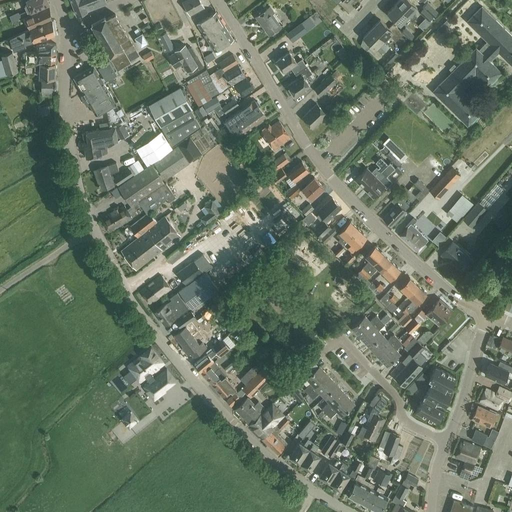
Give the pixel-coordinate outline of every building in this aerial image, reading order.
[(25,7),(27,11),(14,17),(16,22),(25,18),(49,8),(49,4),(46,0),(27,0),(29,5),(25,7)] [(107,4),(106,3),(105,0),(70,0),(77,16),(107,4)] [(187,0),(182,3),(190,16),(204,8),(199,0),(187,0)] [(399,0),(396,4),(409,16),(413,20),(417,17),(412,13),(417,8),(409,0),(399,0)] [(154,14),(167,14),(167,7),(158,6),(158,2),(155,2),(154,14)] [(433,17),(434,17),(438,13),(427,2),(423,7),(424,9),(433,17)] [(409,16),(396,4),(387,12),(400,25),(409,16)] [(476,47),(467,56),(433,91),(467,125),(482,110),(461,90),(475,76),(486,87),(501,72),(490,61),(499,52),(511,64),(511,63),(511,36),(481,6),(467,21),(487,41),(479,50),(476,47)] [(282,24),(273,12),(269,7),(256,17),(269,34),(282,24)] [(27,24),(50,14),(49,8),(25,18),(27,24)] [(433,17),(424,9),(420,13),(429,22),(431,23),(435,19),(434,17),(433,17)] [(216,12),(206,18),(214,32),(224,26),(216,12)] [(105,17),(101,19),(91,25),(110,57),(132,45),(114,13),(106,19),(105,17)] [(52,20),(50,14),(27,24),(30,30),(52,20)] [(214,32),(206,18),(197,24),(205,38),(214,32)] [(30,30),(6,40),(10,49),(11,49),(13,49),(14,50),(26,47),(24,43),(33,40),(33,42),(54,36),(52,20),(30,30)] [(403,34),(401,32),(393,24),(389,28),(380,20),(372,28),(384,40),(389,35),(395,42),(403,34)] [(447,20),(437,30),(441,35),(451,24),(447,20)] [(163,31),(160,23),(154,26),(158,34),(163,31)] [(301,23),(295,27),(295,26),(285,33),(292,43),(302,36),(301,35),(307,31),(301,23)] [(224,26),(214,32),(205,38),(214,51),(233,40),(224,26)] [(384,40),(372,28),(363,37),(372,45),(368,50),(378,59),(385,52),(379,45),(384,40)] [(405,28),(401,32),(403,34),(410,40),(414,36),(405,28)] [(165,53),(174,48),(167,32),(157,37),(165,53)] [(140,47),(147,43),(142,34),(135,38),(140,47)] [(348,41),(342,45),(346,53),(353,49),(348,41)] [(270,44),(264,48),(268,57),(281,50),(277,42),(270,45),(270,44)] [(36,51),(56,52),(56,44),(46,43),(46,44),(36,46),(33,46),(33,51),(36,51)] [(132,45),(110,57),(94,65),(105,83),(119,74),(116,69),(130,62),(139,56),(132,45)] [(197,57),(191,47),(187,50),(185,45),(175,52),(168,56),(175,68),(182,64),(187,72),(189,75),(203,67),(197,57)] [(36,51),(33,51),(25,53),(26,67),(36,66),(36,63),(40,63),(55,64),(56,52),(36,51)] [(146,62),(154,57),(151,51),(142,56),(146,62)] [(8,74),(18,71),(12,52),(2,55),(8,74)] [(302,59),(297,63),(289,52),(276,61),(284,72),(290,67),(295,73),(306,65),(302,59)] [(216,66),(218,70),(209,75),(212,80),(204,85),(200,78),(186,86),(198,107),(203,104),(212,98),(211,97),(229,87),(221,74),(223,72),(231,85),(245,77),(237,64),(241,62),(235,53),(219,63),(216,66)] [(394,53),(381,66),(385,69),(398,56),(394,53)] [(244,59),(257,87),(265,83),(252,55),(244,59)] [(55,78),(55,64),(40,63),(36,63),(36,66),(26,67),(26,73),(31,73),(34,73),(34,69),(40,70),(40,78),(55,78)] [(306,65),(295,73),(298,78),(287,85),(295,96),(309,86),(305,80),(306,77),(312,73),(306,65)] [(82,92),(102,81),(94,66),(74,77),(82,92)] [(330,74),(314,89),(320,96),(336,81),(330,74)] [(255,89),(247,77),(235,85),(242,97),(255,89)] [(52,92),(53,81),(41,81),(41,91),(42,91),(42,96),(52,96),(52,92)] [(109,92),(102,81),(82,92),(90,106),(110,94),(111,96),(114,95),(111,91),(109,92)] [(201,125),(191,108),(180,87),(148,105),(171,146),(201,125)] [(110,94),(90,106),(95,115),(105,109),(106,112),(107,114),(111,111),(109,107),(115,103),(111,96),(110,94)] [(360,94),(356,97),(365,106),(368,102),(360,94)] [(221,108),(216,112),(222,120),(227,116),(226,114),(237,107),(232,100),(221,108)] [(253,100),(240,110),(246,118),(259,109),(258,108),(260,106),(257,101),(255,102),(253,100)] [(431,100),(424,108),(427,111),(434,103),(431,100)] [(118,102),(115,103),(109,107),(111,111),(107,114),(106,112),(109,128),(115,127),(122,123),(123,124),(129,120),(118,102)] [(144,104),(132,111),(136,118),(148,111),(144,104)] [(327,115),(316,104),(302,117),(312,128),(327,115)] [(259,109),(246,118),(233,127),(239,135),(265,117),(259,109)] [(246,118),(240,110),(222,122),(228,130),(233,127),(246,118)] [(264,127),(266,130),(262,133),(273,149),(290,138),(279,121),(270,127),(269,124),(264,127)] [(109,128),(82,133),(84,142),(79,143),(80,149),(85,149),(86,158),(101,155),(99,146),(106,145),(128,134),(123,124),(122,123),(115,127),(109,128)] [(391,127),(384,132),(388,137),(395,133),(391,127)] [(157,135),(152,137),(150,133),(142,136),(146,145),(159,140),(157,135)] [(235,147),(247,139),(244,134),(237,139),(236,138),(231,142),(235,147)] [(190,137),(177,146),(153,162),(165,179),(189,162),(189,163),(202,154),(190,137)] [(390,150),(385,145),(380,150),(385,155),(390,150)] [(391,161),(397,156),(391,150),(385,155),(391,161)] [(276,163),(270,168),(273,172),(281,167),(290,160),(284,153),(274,160),(276,163)] [(466,174),(476,163),(465,154),(456,165),(466,174)] [(243,170),(247,166),(239,155),(235,158),(240,164),(239,165),(243,170)] [(397,156),(391,161),(397,167),(402,162),(397,156)] [(364,189),(381,172),(388,165),(380,157),(375,163),(379,167),(378,168),(376,167),(371,172),(367,168),(355,180),(364,189)] [(134,175),(143,169),(138,161),(133,164),(133,163),(129,166),(134,175)] [(309,171),(301,162),(287,173),(295,182),(309,171)] [(116,163),(107,166),(107,165),(93,170),(101,190),(114,186),(113,185),(116,184),(117,185),(133,175),(129,168),(113,178),(113,176),(111,176),(110,173),(119,171),(116,163)] [(389,163),(388,165),(381,172),(364,189),(373,198),(384,187),(386,188),(392,182),(386,177),(395,168),(389,163)] [(115,198),(122,193),(131,207),(127,210),(124,206),(101,219),(109,232),(132,218),(128,213),(141,205),(147,214),(149,213),(173,193),(171,190),(166,183),(164,184),(151,164),(118,187),(111,192),(115,198)] [(273,172),(270,175),(276,183),(286,174),(281,167),(273,172)] [(439,199),(455,181),(446,173),(430,191),(439,199)] [(287,193),(291,198),(302,189),(311,199),(323,188),(314,178),(307,184),(302,179),(287,193)] [(186,179),(178,188),(183,193),(191,183),(186,179)] [(418,179),(413,183),(421,191),(425,186),(418,179)] [(401,201),(408,194),(403,189),(396,196),(401,201)] [(462,193),(446,212),(458,223),(474,204),(462,193)] [(317,211),(319,213),(317,216),(320,220),(323,217),(327,221),(341,208),(331,198),(317,211)] [(201,209),(205,215),(200,219),(205,225),(222,213),(212,200),(210,202),(209,200),(205,202),(206,204),(203,206),(204,207),(201,209)] [(488,209),(479,201),(463,219),(472,227),(488,209)] [(399,206),(397,203),(383,218),(391,226),(405,211),(404,210),(407,207),(403,202),(399,206)] [(301,211),(306,216),(314,209),(309,203),(301,211)] [(149,213),(147,214),(130,228),(138,238),(121,251),(136,270),(155,255),(156,255),(162,250),(146,231),(157,223),(149,213)] [(165,216),(157,223),(146,231),(162,250),(174,240),(180,235),(165,216)] [(348,240),(358,229),(349,221),(336,236),(340,239),(338,241),(343,246),(348,240)] [(410,221),(406,226),(407,228),(400,236),(418,251),(428,240),(421,235),(422,234),(412,225),(414,224),(410,221)] [(325,223),(320,228),(319,227),(313,232),(320,238),(330,229),(325,223)] [(340,228),(336,224),(321,239),(325,243),(340,228)] [(366,238),(358,229),(348,240),(352,245),(348,249),(352,253),(366,238)] [(452,241),(441,255),(449,262),(450,260),(460,269),(470,257),(452,241)] [(346,249),(342,246),(335,253),(338,257),(346,249)] [(370,260),(363,268),(359,272),(363,276),(383,254),(374,246),(365,256),(370,260)] [(179,248),(167,258),(172,264),(184,254),(179,248)] [(348,266),(355,258),(349,253),(342,261),(348,266)] [(383,254),(363,276),(367,280),(378,268),(382,272),(391,262),(383,254)] [(203,255),(192,263),(201,275),(211,267),(203,255)] [(189,262),(173,274),(183,288),(200,275),(189,262)] [(400,270),(391,262),(382,272),(387,276),(385,278),(389,282),(400,270)] [(180,292),(192,309),(217,290),(205,273),(180,292)] [(161,276),(140,291),(150,305),(171,289),(161,276)] [(409,296),(418,286),(409,278),(398,290),(402,293),(403,291),(409,296)] [(380,284),(376,287),(372,283),(369,287),(377,295),(380,292),(381,293),(386,288),(385,286),(386,286),(384,284),(382,286),(380,284)] [(413,300),(406,307),(402,312),(406,316),(410,311),(412,313),(419,305),(418,303),(426,294),(418,286),(409,296),(413,300)] [(171,300),(168,302),(155,311),(165,325),(189,308),(178,293),(177,292),(170,298),(171,300)] [(393,295),(392,296),(387,292),(379,301),(383,305),(384,305),(386,308),(392,302),(393,303),(397,299),(393,295)] [(426,314),(428,316),(438,325),(441,321),(444,318),(444,319),(452,310),(439,299),(429,311),(426,314)] [(382,310),(376,315),(370,322),(365,316),(352,329),(361,339),(381,320),(380,320),(386,315),(382,310)] [(181,328),(195,318),(191,312),(177,322),(181,328)] [(404,314),(398,321),(397,321),(405,328),(413,320),(407,315),(406,316),(404,314)] [(414,318),(413,320),(405,328),(411,334),(421,323),(414,318)] [(385,325),(381,320),(361,339),(369,348),(383,336),(378,331),(385,325)] [(431,339),(438,330),(431,325),(424,334),(431,339)] [(174,336),(184,349),(183,350),(187,355),(190,353),(193,358),(206,348),(202,343),(199,345),(186,327),(174,336)] [(383,336),(369,348),(378,357),(398,339),(394,335),(387,341),(383,336)] [(497,345),(499,346),(497,349),(511,355),(511,340),(503,337),(502,339),(494,335),(489,347),(495,349),(497,345)] [(409,353),(419,343),(413,338),(404,349),(409,353)] [(398,339),(378,357),(387,367),(400,355),(396,350),(402,344),(398,339)] [(204,354),(205,356),(195,365),(201,372),(209,365),(213,361),(210,358),(217,352),(218,355),(226,348),(220,341),(212,347),(206,352),(204,354)] [(424,348),(419,343),(409,353),(415,358),(424,348)] [(133,362),(135,364),(129,368),(139,380),(144,376),(149,383),(144,387),(154,400),(165,392),(165,390),(176,381),(168,371),(165,371),(155,379),(151,374),(164,364),(151,347),(141,355),(141,356),(133,362)] [(270,359),(265,355),(258,361),(262,366),(270,359)] [(422,367),(413,360),(395,379),(404,387),(422,367)] [(209,365),(201,372),(211,385),(220,378),(221,379),(225,376),(218,368),(219,367),(214,362),(210,366),(209,365)] [(235,368),(231,363),(224,369),(228,373),(235,368)] [(511,366),(504,363),(502,368),(497,366),(490,363),(485,375),(503,383),(508,371),(511,372),(511,366)] [(301,374),(306,379),(311,384),(304,390),(308,395),(328,377),(319,367),(311,375),(306,370),(301,374)] [(456,377),(453,376),(435,367),(428,381),(431,382),(415,413),(436,423),(443,409),(440,408),(442,404),(445,405),(452,391),(449,390),(456,377)] [(245,384),(257,373),(252,368),(240,379),(245,384)] [(246,385),(242,389),(246,392),(245,393),(246,393),(251,398),(273,377),(264,368),(258,374),(257,373),(245,384),(246,385)] [(428,377),(423,373),(407,390),(412,394),(428,377)] [(286,375),(282,379),(288,386),(292,382),(286,375)] [(220,378),(211,385),(222,397),(225,395),(227,397),(236,389),(225,376),(221,379),(220,378)] [(328,377),(308,395),(313,400),(319,394),(324,398),(337,386),(328,377)] [(295,398),(300,393),(299,393),(300,392),(293,383),(286,388),(295,398)] [(337,386),(324,398),(328,403),(322,409),(326,414),(346,395),(337,386)] [(242,388),(236,394),(235,394),(227,402),(231,407),(246,393),(245,393),(246,392),(242,389),(242,388)] [(497,411),(502,401),(508,404),(511,394),(511,393),(499,388),(496,394),(486,389),(480,402),(497,411)] [(304,398),(300,393),(295,398),(299,402),(304,398)] [(355,405),(346,395),(326,414),(330,419),(337,413),(342,418),(355,405)] [(358,437),(360,438),(364,439),(365,437),(375,442),(385,420),(377,416),(379,412),(387,403),(381,398),(380,399),(376,396),(370,404),(374,407),(367,420),(369,421),(365,428),(362,427),(358,437)] [(255,405),(249,399),(248,398),(235,409),(249,423),(265,407),(259,401),(255,405)] [(271,428),(271,427),(273,424),(283,415),(272,404),(260,416),(260,415),(250,425),(262,437),(271,428)] [(472,420),(490,428),(496,415),(478,406),(472,420)] [(140,420),(131,409),(120,418),(129,429),(140,420)] [(281,421),(277,425),(263,440),(277,454),(287,443),(277,434),(290,421),(285,417),(281,421)] [(303,439),(315,425),(310,421),(298,435),(303,439)] [(475,430),(471,439),(491,448),(499,431),(492,428),(488,437),(486,436),(486,435),(475,430)] [(385,431),(382,439),(374,458),(371,456),(366,466),(373,469),(375,470),(379,460),(390,464),(394,456),(398,445),(397,445),(401,437),(399,436),(399,435),(393,433),(393,434),(391,433),(385,431)] [(348,432),(342,443),(348,446),(354,435),(348,432)] [(328,453),(337,440),(331,436),(321,451),(327,455),(328,453)] [(300,463),(313,443),(308,440),(304,446),(299,442),(289,457),(295,461),(296,460),(300,463)] [(337,440),(328,453),(333,457),(342,443),(337,440)] [(456,458),(475,465),(481,448),(464,442),(463,444),(461,443),(456,458)] [(319,447),(313,443),(300,463),(305,466),(304,467),(310,471),(320,456),(315,452),(319,447)] [(403,447),(398,445),(394,456),(399,458),(403,447)] [(426,454),(428,448),(420,446),(419,453),(426,454)] [(330,483),(343,463),(338,459),(334,465),(328,462),(319,476),(325,480),(325,479),(330,483)] [(348,466),(343,463),(330,483),(334,486),(340,490),(349,476),(353,479),(362,463),(356,460),(351,469),(353,470),(349,475),(344,472),(348,466)] [(471,474),(474,466),(464,462),(461,471),(471,474)] [(373,469),(366,466),(366,465),(361,474),(368,478),(373,469)] [(379,483),(384,473),(379,470),(373,481),(380,484),(379,483)] [(387,474),(384,473),(379,483),(380,484),(386,487),(392,474),(388,472),(387,474)] [(401,485),(396,496),(395,495),(391,501),(396,504),(390,511),(411,511),(403,507),(407,501),(403,499),(408,489),(410,485),(414,487),(418,479),(408,473),(403,481),(401,485)] [(360,502),(370,484),(364,481),(365,479),(358,475),(355,482),(356,482),(349,497),(360,502)] [(374,486),(370,484),(360,502),(369,507),(376,492),(372,490),(374,486)] [(457,486),(455,493),(468,497),(470,490),(457,486)] [(376,492),(369,507),(378,511),(380,511),(387,498),(382,495),(384,491),(378,488),(376,492)] [(450,511),(471,511),(473,505),(454,499),(450,511)]
